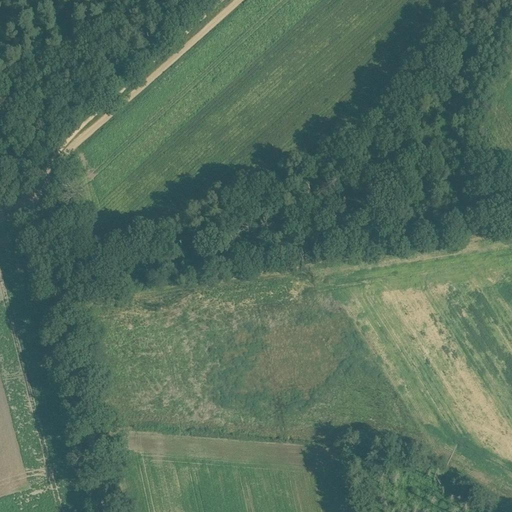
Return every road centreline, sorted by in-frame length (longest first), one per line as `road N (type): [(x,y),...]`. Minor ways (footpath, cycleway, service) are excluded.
road 1 (track): [(35,210),(107,511)]
road 2 (track): [(238,0),(70,155),(35,210)]
